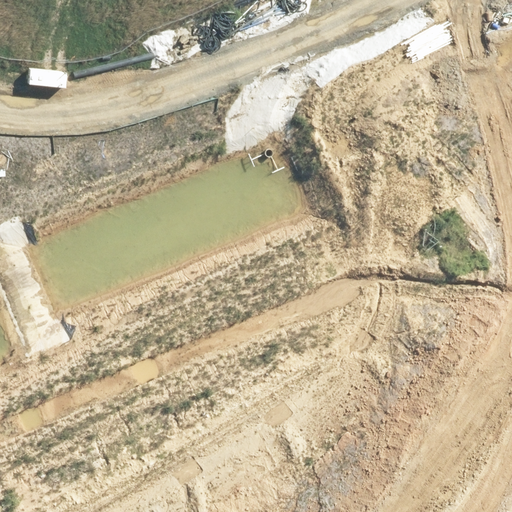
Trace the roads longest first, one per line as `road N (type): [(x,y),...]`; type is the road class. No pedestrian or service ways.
road 1 (unknown): [(0,107),(46,113),(161,92),(365,0)]
road 2 (unknown): [(416,384),(130,511)]
